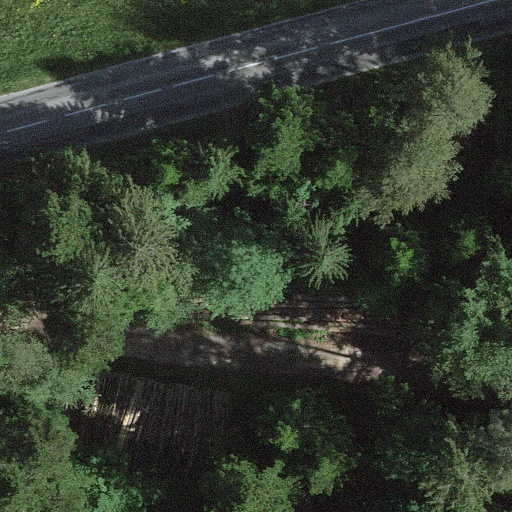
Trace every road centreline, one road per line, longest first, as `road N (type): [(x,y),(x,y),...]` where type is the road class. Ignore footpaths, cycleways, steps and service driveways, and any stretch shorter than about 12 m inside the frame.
road 1 (track): [(511,276),(277,274),(0,245)]
road 2 (secondary): [(490,0),(0,137)]
